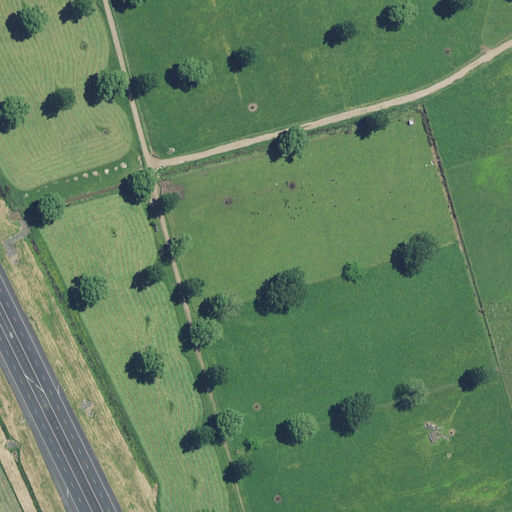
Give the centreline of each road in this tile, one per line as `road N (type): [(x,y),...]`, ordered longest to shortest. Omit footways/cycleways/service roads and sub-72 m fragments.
road 1 (motorway): [(0,284),(111,511)]
road 2 (motorway): [(87,511),(0,335)]
